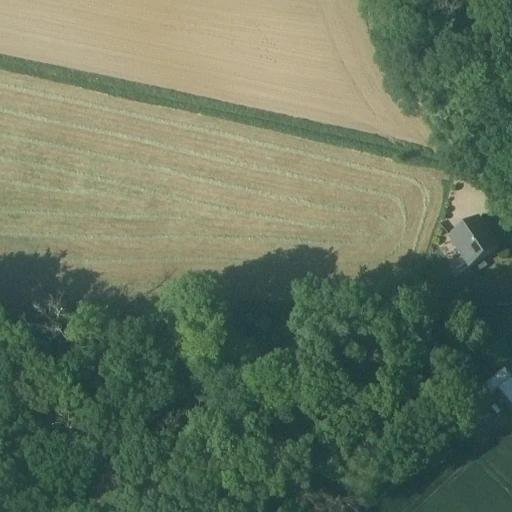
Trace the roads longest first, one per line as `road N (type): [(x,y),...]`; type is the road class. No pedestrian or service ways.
road 1 (track): [(0,311),(511,312)]
road 2 (unclassified): [(511,217),(402,69),(381,0)]
